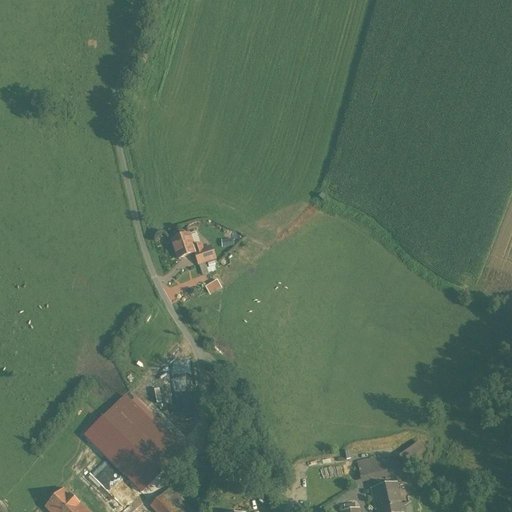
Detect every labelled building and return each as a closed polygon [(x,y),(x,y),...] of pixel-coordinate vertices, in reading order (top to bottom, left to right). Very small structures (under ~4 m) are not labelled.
[(189,235),(172,241),(178,260),(195,254),(203,251),(202,250),(201,245),(193,248),(189,235)] [(211,248),(202,250),(203,251),(195,254),(199,265),(215,260),(211,248)] [(205,285),(209,294),(222,288),(217,279),(205,285)] [(103,419),(159,475),(184,450),(169,434),(166,438),(125,397),(103,419)] [(417,445),(399,458),(404,465),(422,452),(417,445)] [(381,457),(357,463),(360,479),(384,473),(385,480),(397,477),(397,474),(400,474),(397,459),(382,463),(381,457)] [(232,466),(215,467),(216,482),(233,482),(232,466)] [(296,479),(299,493),(305,491),(303,477),(296,479)] [(396,484),(373,490),(375,500),(373,500),(375,510),(377,510),(377,511),(402,511),(401,506),(396,484)] [(192,511),(170,488),(151,507),(155,511),(192,511)] [(86,511),(64,490),(45,509),(47,511),(86,511)]
